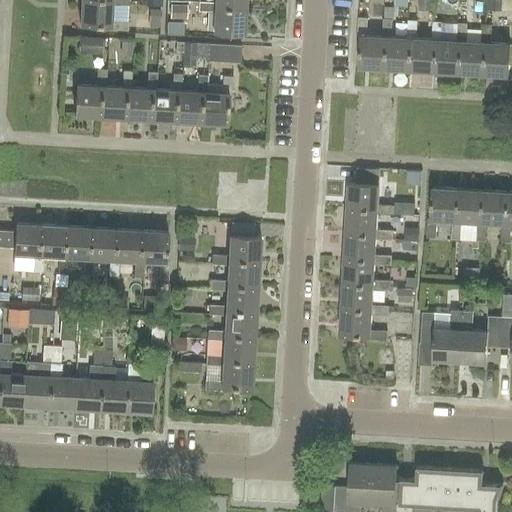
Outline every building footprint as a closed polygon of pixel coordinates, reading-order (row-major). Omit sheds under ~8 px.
[(113,1),(101,0),(82,0),(81,25),(111,26),(111,29),(128,30),(129,21),(112,20),(113,4),(113,1)] [(216,6),(216,3),(200,2),(199,11),(216,12),(215,32),(245,34),(247,8),(216,6)] [(387,36),(383,36),(368,35),(369,18),(360,17),(358,36),(362,36),(360,67),(385,69),(387,36)] [(385,69),(410,70),(412,38),(408,38),(393,37),(394,19),(384,19),(383,36),(387,36),(385,69)] [(412,38),(410,70),(435,72),(437,39),(433,39),(417,38),(418,21),(409,20),(408,38),(412,38)] [(437,39),(435,72),(460,73),(462,41),(458,41),(442,40),(443,22),(434,22),(433,39),(437,39)] [(462,41),(460,73),(485,75),(487,42),(483,42),(467,41),(468,24),(459,23),(458,41),(462,41)] [(484,24),(483,42),(487,42),(485,75),(510,76),(511,44),(492,43),(493,25),(484,24)] [(103,54),(104,38),(81,37),(80,53),(103,54)] [(198,43),(185,42),(184,65),(196,66),(198,43)] [(242,46),(210,44),(209,61),(241,63),(242,46)] [(103,86),(107,86),(108,70),(98,69),(97,86),(77,84),(76,115),(101,117),(103,86)] [(101,117),(127,118),(128,87),(132,88),(133,71),(124,71),(123,87),(107,86),(103,86),(101,117)] [(154,89),(157,89),(158,73),(149,72),(148,88),(132,88),(128,87),(127,118),(152,120),(154,89)] [(154,89),(152,120),(177,121),(179,90),(182,90),(183,74),(174,73),(173,90),(157,89),(154,89)] [(177,121),(202,123),(204,92),(208,92),(208,85),(208,76),(199,75),(198,91),(182,90),(179,90),(177,121)] [(204,92),(202,123),(228,124),(230,94),(233,94),(234,77),(224,76),(224,86),(208,85),(208,92),(204,92)] [(379,210),(379,214),(395,215),(396,205),(379,204),(380,184),(349,182),(348,208),(379,210)] [(438,220),(453,221),(457,221),(459,189),(433,187),(432,219),(429,218),(427,237),(437,238),(438,220)] [(457,221),(453,221),(452,239),(461,239),(463,221),(478,222),(482,223),(484,190),(459,189),(457,221)] [(507,224),(508,192),(484,190),(482,223),(478,222),(477,240),(486,241),(487,223),(503,224),(507,224)] [(511,192),(508,192),(507,224),(503,224),(502,242),(511,242),(511,225),(511,192)] [(396,205),(395,215),(415,216),(416,204),(396,203),(396,205)] [(348,208),(346,233),(377,235),(377,239),(394,240),(394,230),(378,229),(379,214),(379,210),(348,208)] [(42,225),(17,224),(16,231),(15,248),(15,255),(35,256),(34,272),(44,272),(44,256),(41,256),(42,225)] [(66,257),(67,227),(42,225),(41,256),(44,256),(61,257),(60,273),(68,274),(69,257),(66,257)] [(66,257),(69,257),(85,258),(85,275),(94,275),(95,259),(91,258),(93,228),(67,227),(66,257)] [(116,260),(118,229),(93,228),(91,258),(95,259),(111,260),(110,276),(119,276),(120,260),(116,260)] [(141,261),(143,231),(118,229),(116,260),(120,260),(136,261),(135,277),(144,278),(145,262),(141,261)] [(408,229),(407,240),(419,241),(420,230),(408,229)] [(0,246),(15,248),(16,231),(0,230),(0,246)] [(168,232),(143,231),(141,261),(145,262),(161,262),(160,279),(169,279),(170,262),(167,262),(168,232)] [(377,235),(346,233),(344,258),(376,261),(376,264),(392,265),(393,256),(376,255),(377,239),(377,235)] [(229,261),(260,263),(262,237),(231,235),(229,255),(213,255),(213,264),(229,265),(229,261)] [(180,239),(180,249),(190,250),(190,240),(180,239)] [(344,258),(343,284),(374,286),(374,289),(391,290),(391,281),(375,280),(376,264),(376,261),(344,258)] [(228,286),(259,288),(260,263),(229,261),(229,265),(228,281),(212,280),(211,289),(227,290),(228,286)] [(115,295),(117,279),(104,278),(103,294),(115,295)] [(343,284),(341,309),(373,311),(373,314),(389,315),(390,306),(373,305),(374,289),(374,286),(343,284)] [(257,313),(259,288),(228,286),(227,290),(227,306),(210,305),(210,314),(226,315),(226,311),(257,313)] [(56,288),(55,304),(66,305),(67,289),(56,288)] [(178,290),(177,302),(187,302),(187,291),(178,290)] [(146,299),(146,309),(158,310),(158,299),(146,299)] [(118,301),(118,309),(128,309),(128,301),(118,301)] [(373,311),(341,309),(340,335),(370,336),(370,339),(388,341),(388,331),(372,330),(373,314),(373,311)] [(28,328),(30,311),(10,310),(9,327),(28,328)] [(460,361),(463,311),(451,310),(450,329),(435,328),(435,313),(423,313),(421,343),(434,344),(433,359),(460,361)] [(45,311),(44,325),(53,325),(54,311),(45,311)] [(226,311),(226,315),(225,331),(209,330),(208,339),(225,340),(225,336),(256,338),(257,313),(226,311)] [(463,311),(460,361),(487,362),(488,347),(500,348),(502,317),(488,316),(487,331),(471,330),(472,311),(463,311)] [(79,314),(61,313),(60,327),(78,329),(79,314)] [(511,317),(502,317),(500,348),(511,348),(511,317)] [(165,321),(152,321),(151,348),(164,349),(165,321)] [(207,364),(223,365),(223,362),(254,363),(256,338),(225,336),(225,340),(224,356),(207,355),(207,364)] [(173,339),(172,350),(182,350),(182,339),(173,339)] [(0,365),(0,401),(9,403),(9,404),(23,405),(25,375),(11,374),(11,362),(9,362),(10,344),(1,343),(0,361),(0,365)] [(25,375),(23,405),(39,406),(39,404),(48,405),(52,346),(43,346),(42,363),(27,362),(26,375),(25,375)] [(52,346),(48,405),(48,407),(51,407),(51,405),(60,405),(60,407),(74,408),(75,378),(61,377),(62,364),(60,364),(61,347),(52,346)] [(90,407),(99,407),(100,407),(103,349),(94,349),(93,366),(88,366),(88,379),(75,378),(74,408),(90,409),(90,407)] [(110,410),(125,411),(126,381),(115,380),(116,368),(111,367),(112,350),(103,349),(100,407),(99,407),(99,409),(102,409),(102,408),(111,408),(110,410)] [(202,362),(180,361),(180,371),(202,372),(202,362)] [(223,362),(223,365),(222,381),(206,380),(205,389),(223,390),(223,387),(253,389),(254,363),(223,362)] [(127,381),(126,381),(125,411),(127,411),(127,409),(136,409),(136,411),(151,412),(153,382),(140,381),(141,365),(128,365),(127,381)] [(483,483),(484,470),(417,466),(417,479),(397,478),(398,465),(351,462),(350,486),(324,485),(322,511),(334,511),(360,511),(361,502),(383,503),(382,511),(416,511),(417,505),(464,508),(464,511),(496,511),(498,497),(504,483),(502,483),(502,484),(483,483)]
